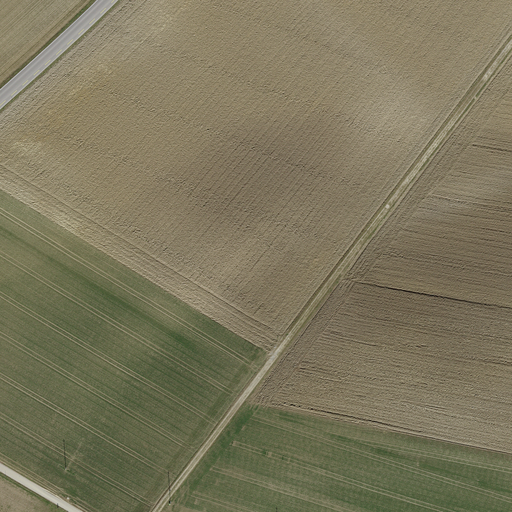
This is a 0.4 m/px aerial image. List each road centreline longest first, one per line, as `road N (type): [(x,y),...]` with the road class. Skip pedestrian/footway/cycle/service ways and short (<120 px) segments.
road 1 (track): [(161,511),(511,43)]
road 2 (tertiary): [(0,100),(109,0)]
